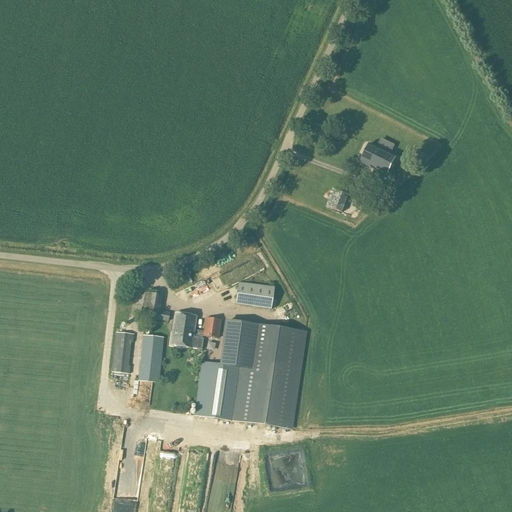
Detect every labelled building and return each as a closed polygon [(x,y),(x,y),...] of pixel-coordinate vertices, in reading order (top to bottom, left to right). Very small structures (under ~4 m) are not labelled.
[(388,174),(396,159),(368,146),(361,161),(388,174)] [(342,214),(349,194),(332,189),(325,208),(342,214)] [(235,306),(271,311),(274,288),(238,283),(235,306)] [(162,296),(147,293),(143,318),(158,320),(168,323),(169,313),(159,312),(162,296)] [(175,314),(172,330),(170,346),(191,349),(202,350),(203,339),(202,339),(203,337),(218,339),(221,320),(205,318),(203,332),(194,330),(196,317),(175,314)] [(226,320),(219,366),(202,363),(193,417),(292,431),(306,333),(226,320)] [(134,335),(115,333),(111,373),(130,375),(134,335)] [(143,336),(138,381),(159,384),(163,338),(143,336)]
